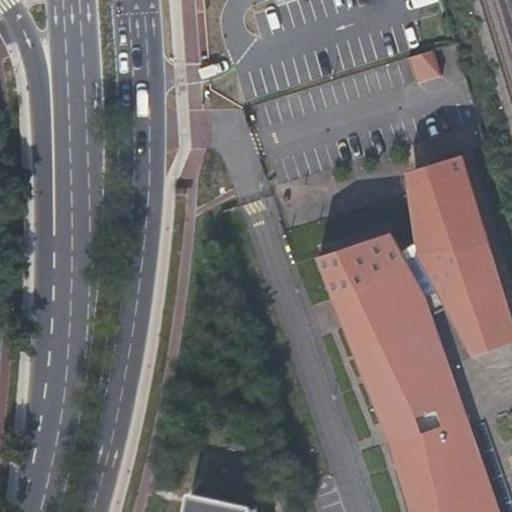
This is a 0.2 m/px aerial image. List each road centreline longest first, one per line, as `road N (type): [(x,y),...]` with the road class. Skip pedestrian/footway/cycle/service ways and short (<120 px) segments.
road 1 (primary): [(95,511),(133,324),(142,224),(147,120),(138,0)]
road 2 (motorway): [(4,0),(15,13),(39,112),(46,230),(64,268)]
road 3 (primary): [(72,0),(75,119),(64,268)]
road 4 (primary): [(64,268),(54,390),(28,511)]
